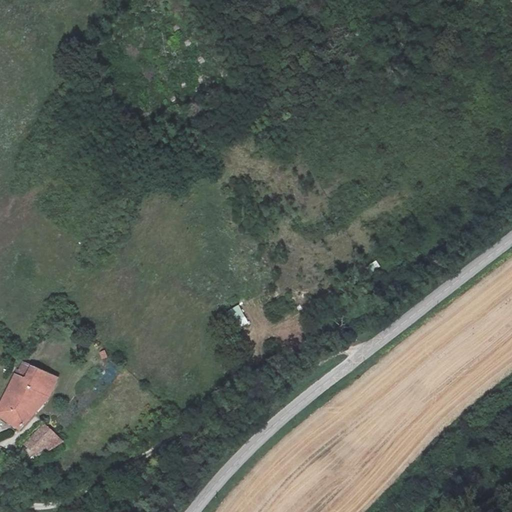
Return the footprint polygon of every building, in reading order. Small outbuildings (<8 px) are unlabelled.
[(377,261),(359,271),(363,279),(381,268),(377,261)] [(225,312),(235,332),(248,326),(239,306),(225,312)] [(37,380),(28,391),(56,402),(62,391),(37,380)] [(50,415),(56,402),(28,391),(17,387),(8,410),(5,414),(21,424),(34,431),(50,415)] [(0,427),(12,435),(21,424),(5,414),(0,423),(0,427)] [(23,446),(36,458),(43,450),(48,455),(62,440),(43,423),(23,446)] [(21,424),(12,435),(23,442),(34,431),(21,424)]
